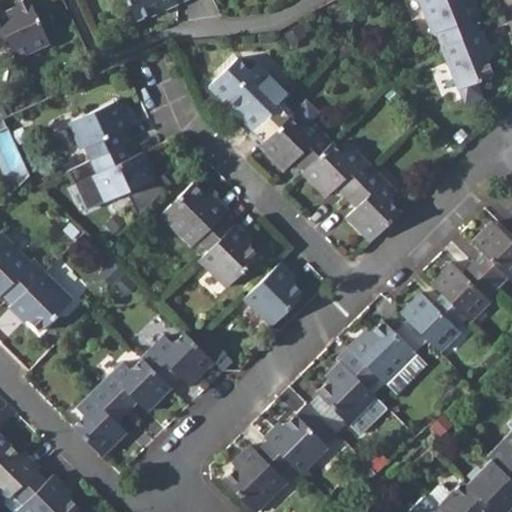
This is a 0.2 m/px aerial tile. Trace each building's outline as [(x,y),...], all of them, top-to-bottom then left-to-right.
[(18,8),(0,16),(0,24),(7,39),(17,59),(50,43),(29,0),(21,0),(15,3),(18,8)] [(181,0),(125,0),(135,19),(159,8),(160,10),(181,0)] [(474,12),(482,9),(483,8),(479,0),(424,0),(436,27),(439,25),(444,23),(450,37),(465,30),(460,18),(474,12)] [(359,15),(347,3),(336,14),(347,26),(359,15)] [(480,25),(474,12),(460,18),(465,30),(450,37),(445,39),(462,82),(469,99),(488,91),(481,75),(497,69),(491,53),(485,39),(491,36),(485,23),(480,25)] [(439,25),(445,39),(450,37),(444,23),(439,25)] [(497,50),(491,36),(485,39),(491,53),(497,50)] [(293,89),(262,57),(255,65),(241,51),(213,80),(228,94),(232,90),(244,102),(251,110),(247,114),(258,125),(293,89)] [(124,94),(119,96),(125,109),(130,107),(124,94)] [(289,164),(300,154),(304,150),(314,159),(336,137),(314,115),(323,106),(310,94),(265,140),(289,164)] [(136,121),(130,107),(125,109),(119,96),(75,117),(87,144),(92,142),(98,155),(127,141),(121,128),(136,121)] [(240,106),(247,114),(251,110),(244,102),(240,106)] [(330,192),(340,183),(345,178),(355,188),(377,165),(355,142),(347,149),(336,137),(314,159),(309,164),(306,167),(330,192)] [(148,146),(133,153),(127,141),(98,155),(76,166),(83,179),(101,171),(112,196),(134,186),(145,211),(163,192),(156,176),(150,162),(155,160),(148,146)] [(300,154),(309,164),(314,159),(304,150),(300,154)] [(161,173),(155,160),(150,162),(156,176),(161,173)] [(377,165),(355,188),(365,199),(360,204),(350,213),(374,238),(404,207),(391,195),(399,187),(377,165)] [(202,236),(213,247),(235,224),(224,213),(231,207),(220,196),(217,199),(209,191),(197,178),(165,211),(196,242),(202,236)] [(350,193),(355,188),(345,178),(340,183),(350,193)] [(212,188),(209,191),(217,199),(220,196),(212,188)] [(350,193),(360,204),(365,199),(355,188),(350,193)] [(496,214),(485,224),(488,228),(498,217),(496,214)] [(511,230),(498,217),(488,228),(485,224),(474,235),(486,248),(474,260),(497,283),(509,271),(511,274),(511,230)] [(239,220),(235,224),(250,239),(254,236),(239,220)] [(262,252),(250,239),(235,224),(213,247),(203,257),(230,285),(262,252)] [(0,296),(1,298),(7,291),(19,279),(29,289),(40,279),(49,269),(38,258),(35,261),(4,230),(0,234),(0,296)] [(452,259),(441,269),(445,273),(435,282),(444,291),(467,314),(470,318),(491,297),(487,294),(497,283),(474,260),(464,270),(452,259)] [(307,292),(294,279),(289,275),(293,271),(284,261),(248,297),(275,325),(307,292)] [(7,291),(18,301),(34,317),(45,329),(77,296),(49,269),(40,279),(29,289),(19,279),(7,291)] [(432,279),(435,282),(445,273),(441,269),(432,279)] [(298,275),(293,271),(289,275),(294,279),(298,275)] [(421,290),(410,301),(413,304),(404,313),(440,349),(460,329),(456,326),(467,314),(444,291),(433,302),(421,290)] [(30,321),(34,317),(18,301),(14,305),(30,321)] [(401,309),(404,313),(413,304),(410,301),(401,309)] [(358,373),(369,384),(381,373),(387,380),(388,379),(394,386),(402,385),(428,360),(386,316),(373,328),(366,336),(361,332),(350,343),(357,350),(368,362),(358,373)] [(369,324),(361,332),(366,336),(373,328),(369,324)] [(145,356),(168,379),(177,370),(182,374),(191,383),(215,358),(186,328),(174,341),(167,334),(145,356)] [(331,376),(319,389),(321,390),(344,414),(351,421),(352,420),(379,394),(376,391),(369,384),(358,373),(368,362),(357,350),(350,343),(338,355),(341,359),(331,369),(335,372),(331,376)] [(103,383),(130,410),(139,401),(143,405),(149,411),(174,386),(172,384),(168,379),(145,356),(133,368),(126,361),(103,383)] [(168,379),(172,384),(182,374),(177,370),(168,379)] [(376,391),(387,380),(381,373),(369,384),(376,391)] [(130,432),(123,426),(118,422),(130,410),(103,383),(80,407),(88,415),(78,425),(107,455),(130,432)] [(344,414),(321,390),(310,401),(333,425),(344,414)] [(366,428),(389,405),(379,394),(352,420),(358,427),(366,428)] [(270,438),(292,460),(301,470),(329,442),(328,440),(338,430),(333,425),(310,401),(309,399),(284,424),(280,428),(276,424),(266,434),(270,438)] [(134,414),(143,405),(139,401),(130,410),(134,414)] [(134,414),(130,410),(118,422),(123,426),(134,414)] [(280,420),(276,424),(280,428),(284,424),(280,420)] [(17,492),(38,469),(23,454),(11,441),(0,431),(0,494),(7,502),(17,492)] [(492,458),(511,477),(511,431),(488,455),(492,458)] [(253,440),(242,451),(246,455),(238,463),(225,476),(257,508),(289,477),(282,470),(292,460),(270,438),(261,448),(253,440)] [(28,450),(23,454),(38,469),(43,465),(28,450)] [(234,459),(238,463),(246,455),(242,451),(234,459)] [(511,477),(492,458),(467,483),(495,510),(497,511),(504,511),(511,504),(511,477)] [(38,469),(17,492),(26,501),(19,508),(22,511),(79,511),(83,509),(70,495),(62,486),(66,482),(55,472),(48,479),(38,469)] [(493,511),(495,510),(467,483),(464,480),(453,491),(439,506),(445,511),(493,511)] [(75,491),(66,482),(62,486),(70,495),(75,491)] [(439,506),(453,491),(446,484),(440,484),(428,496),(439,506)]
